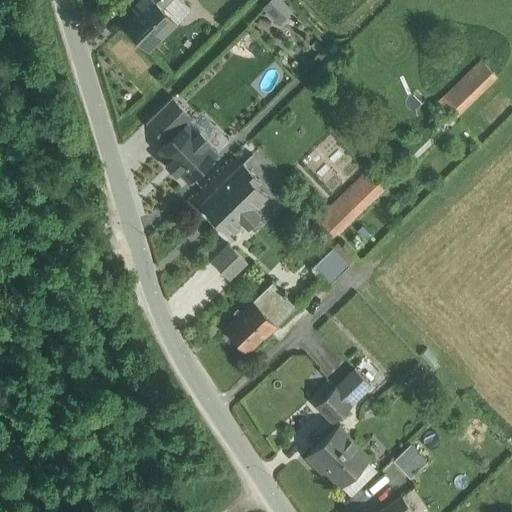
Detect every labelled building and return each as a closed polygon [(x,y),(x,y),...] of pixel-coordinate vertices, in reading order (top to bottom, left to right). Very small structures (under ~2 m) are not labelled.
[(146,0),(124,21),(157,56),(184,29),(167,12),(179,0),(146,0)] [(279,22),(293,10),(283,0),(270,0),(264,6),(279,22)] [(460,112),(498,75),(481,57),(443,94),(460,112)] [(197,184),(227,156),(195,123),(199,119),(181,100),(154,126),(170,142),(163,149),(197,184)] [(229,234),(272,192),(239,160),(197,202),(229,234)] [(327,212),(347,228),(386,181),(366,165),(327,212)] [(339,238),(313,263),(330,281),(356,256),(339,238)] [(209,258),(230,279),(248,261),(228,240),(209,258)] [(261,303),(231,334),(256,358),(286,327),(261,303)] [(353,366),(314,403),(332,421),(371,384),(353,366)] [(345,424),(311,458),(343,489),(376,455),(345,424)] [(394,458),(410,475),(428,459),(411,441),(394,458)] [(418,511),(406,495),(381,511),(418,511)]
